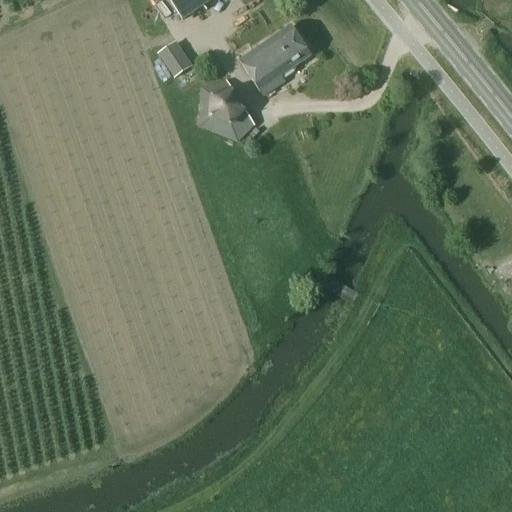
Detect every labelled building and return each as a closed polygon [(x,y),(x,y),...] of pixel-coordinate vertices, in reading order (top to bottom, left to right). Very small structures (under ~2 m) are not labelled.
[(214,0),(167,0),(182,22),(214,0)] [(312,59),(292,28),(240,62),(264,99),(286,84),(281,79),(312,59)] [(178,81),(197,66),(179,43),(160,57),(178,81)] [(254,126),(228,82),(200,89),(198,128),(200,130),(237,144),(254,126)] [(496,284),(511,274),(511,262),(491,275),(496,284)]
